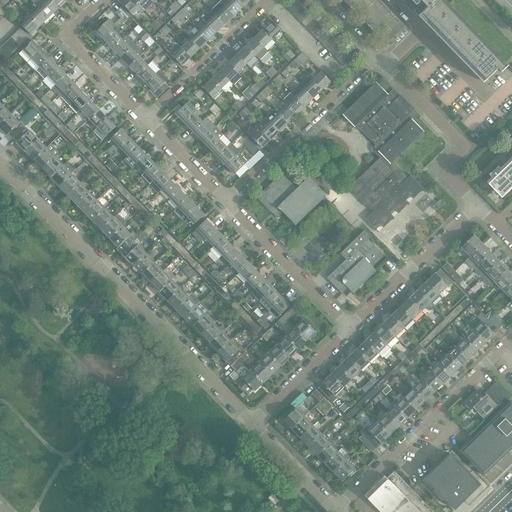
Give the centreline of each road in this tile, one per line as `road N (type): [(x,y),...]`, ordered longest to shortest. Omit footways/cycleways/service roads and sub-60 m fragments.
road 1 (residential): [(249,422),(0,165)]
road 2 (residential): [(334,511),(511,338)]
road 3 (residential): [(228,200),(374,57)]
road 4 (residential): [(474,205),(442,169),(465,146),(383,65)]
road 5 (residential): [(350,329),(228,200)]
road 6 (residential): [(350,329),(474,205)]
road 7 (residential): [(146,118),(268,0)]
road 8 (residential): [(146,118),(68,36),(101,0)]
road 9 (residential): [(249,422),(350,329)]
road 10 (residential): [(511,85),(491,103),(421,29)]
road 11 (residential): [(334,511),(249,422)]
